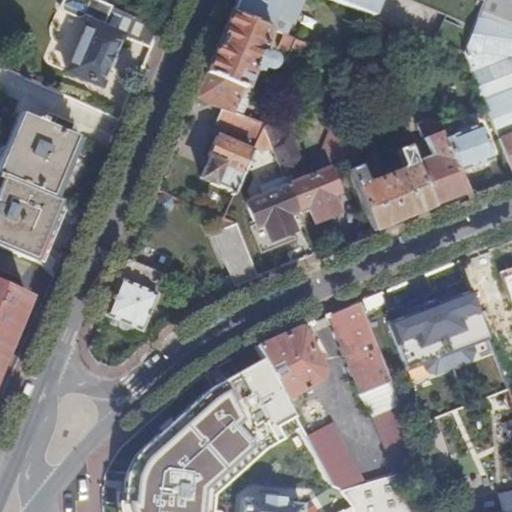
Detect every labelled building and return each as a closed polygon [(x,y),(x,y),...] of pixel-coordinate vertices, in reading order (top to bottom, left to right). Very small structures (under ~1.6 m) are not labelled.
[(153,48),(161,28),(94,0),(64,0),(64,1),(85,10),(83,16),(102,24),(100,29),(87,23),(67,71),(101,85),(122,37),(153,48)] [(237,0),(231,15),(269,30),(279,4),(297,12),(301,0),(237,0)] [(378,0),(324,0),(370,19),(378,0)] [(400,0),(445,19),(452,0),(400,0)] [(511,178),(511,64),(511,62),(511,56),(511,0),(485,0),(484,3),(473,31),(463,57),(511,179),(511,178)] [(204,78),(249,96),(253,86),(247,83),(253,69),(258,70),(259,68),(267,69),(269,66),(270,62),(267,58),(259,54),(269,30),(231,15),(211,61),(204,78)] [(435,45),(463,57),(473,31),(445,19),(435,45)] [(396,41),(400,31),(393,28),(389,39),(396,41)] [(295,41),(282,36),(277,48),(290,54),(295,41)] [(387,45),(394,47),(396,41),(389,39),(387,45)] [(295,41),(290,54),(308,61),(313,48),(295,41)] [(354,65),(376,75),(381,62),(359,54),(354,65)] [(249,96),(204,78),(194,101),(221,111),(233,115),(237,105),(244,108),(249,96)] [(404,221),(433,209),(414,161),(409,148),(398,153),(404,169),(402,173),(373,185),(367,184),(361,167),(362,149),(359,148),(372,113),(392,106),(385,87),(374,83),(366,104),(345,159),(373,234),(404,221)] [(258,142),(265,128),(233,115),(221,111),(215,125),(240,135),(244,135),(258,142)] [(21,116),(0,167),(0,175),(3,177),(51,197),(76,139),(43,126),(44,122),(39,119),(37,123),(21,116)] [(451,202),(468,196),(458,175),(442,141),(433,121),(417,129),(423,144),(429,141),(436,158),(424,163),(422,158),(414,161),(433,209),(451,202)] [(442,141),(458,175),(492,163),(477,127),(442,141)] [(286,136),(265,128),(258,142),(254,151),(273,151),(286,136)] [(235,196),(253,155),(218,139),(207,163),(208,164),(201,180),(212,184),(212,187),(235,196)] [(285,180),(298,212),(309,208),(316,225),(338,216),(331,199),(338,195),(329,173),(293,187),(290,178),(285,180)] [(51,197),(3,177),(0,183),(0,248),(34,262),(61,201),(51,197)] [(286,216),(298,212),(285,180),(280,183),(283,192),(247,205),(256,228),(263,226),(270,242),(293,233),(286,216)] [(234,290),(257,280),(236,227),(213,236),(234,290)] [(152,256),(157,239),(138,234),(133,251),(152,256)] [(110,300),(103,318),(140,334),(155,298),(118,281),(110,300)] [(0,360),(26,298),(0,286),(0,360)] [(388,326),(407,373),(488,341),(469,294),(445,303),(444,300),(411,313),(412,316),(388,326)] [(362,395),(389,383),(357,304),(329,315),(362,395)] [(322,373),(300,328),(256,348),(261,358),(285,401),(318,383),(322,373)] [(285,401),(261,358),(206,388),(125,459),(118,494),(118,508),(119,511),(218,511),(212,511),(213,500),(276,444),(301,431),(285,401)] [(446,379),(436,383),(438,388),(448,384),(446,379)] [(424,467),(409,432),(400,409),(373,420),(395,476),(405,473),(424,467)] [(340,493),(363,486),(330,425),(304,438),(309,446),(331,488),(340,493)] [(414,511),(405,473),(395,476),(363,486),(340,493),(351,508),(357,507),(358,511),(414,511)] [(301,511),(302,506),(282,504),(282,501),(280,500),(280,498),(277,495),(269,494),(267,496),(266,499),(263,500),(263,503),(252,502),(235,500),(234,511),(301,511)]
